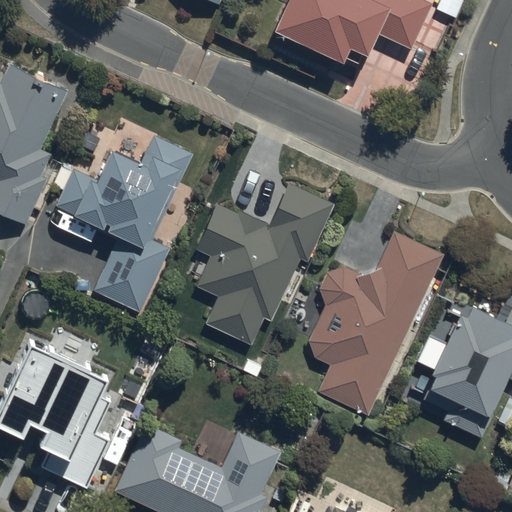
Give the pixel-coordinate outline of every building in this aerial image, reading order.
[(283,0),(275,19),(354,54),(351,60),(361,64),(378,27),(412,43),(431,0),(283,0)] [(0,80),(0,205),(26,219),(46,174),(39,170),(50,148),(38,142),(68,87),(12,58),(0,80)] [(153,130),(142,152),(112,139),(96,172),(75,161),(71,168),(57,161),(48,178),(63,185),(55,200),(76,211),(78,206),(92,213),(90,219),(118,233),(92,283),(138,306),(169,243),(146,232),(179,164),(184,166),(192,149),(153,130)] [(287,177),(269,218),(239,205),(238,208),(217,198),(196,243),(212,250),(197,281),(218,291),(206,318),(251,338),(263,313),(271,316),(300,253),(308,257),(335,198),(287,177)] [(317,385),(368,410),(412,317),(417,319),(427,298),(421,296),(444,249),(394,225),(378,261),(357,269),(343,263),(329,267),(320,283),(325,299),(309,334),(314,353),(329,360),(317,385)] [(467,305),(461,302),(432,363),(437,366),(423,393),(447,405),(443,413),(482,432),(484,426),(505,437),(511,423),(511,395),(498,388),(507,371),(511,373),(511,305),(509,311),(473,293),(467,305)] [(30,332),(0,395),(0,418),(22,431),(30,416),(44,424),(39,434),(38,437),(51,444),(41,463),(85,484),(109,435),(95,428),(110,397),(99,391),(108,374),(107,373),(108,371),(30,332)] [(140,432),(113,485),(168,511),(262,511),(259,510),(268,491),(261,487),(281,447),(239,427),(222,463),(179,442),(182,434),(159,423),(158,423),(157,423),(156,423),(156,422),(155,422),(154,422),(153,422),(152,423),(151,423),(150,423),(149,423),(148,424),(147,424),(146,424),(146,425),(145,425),(145,426),(144,426),(143,427),(143,428),(142,428),(142,429),(141,429),(141,430),(141,431),(140,432)] [(380,511),(358,502),(357,504),(335,494),(327,511),(380,511)]
